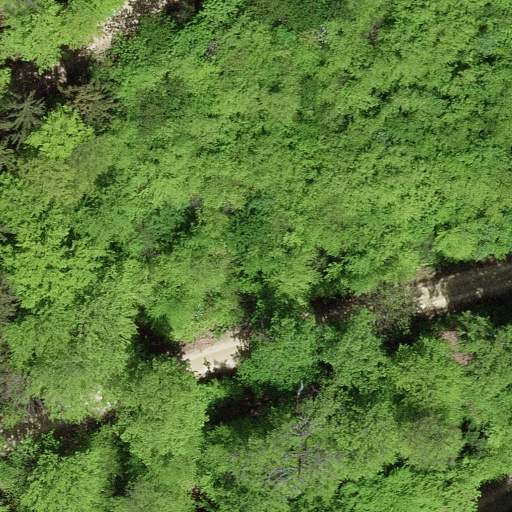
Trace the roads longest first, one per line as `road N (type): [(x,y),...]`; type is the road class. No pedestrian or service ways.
road 1 (track): [(511,274),(317,321),(0,444)]
road 2 (track): [(0,98),(143,0)]
